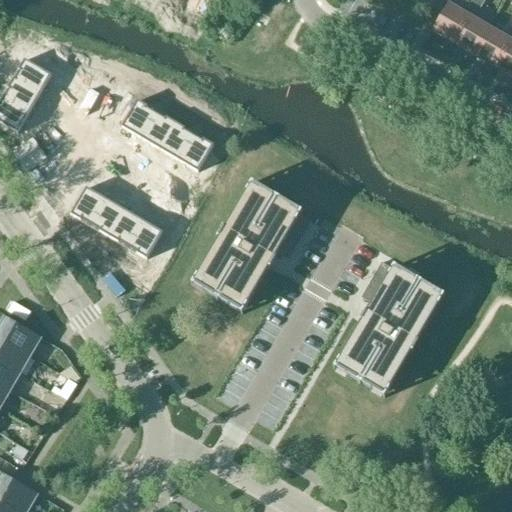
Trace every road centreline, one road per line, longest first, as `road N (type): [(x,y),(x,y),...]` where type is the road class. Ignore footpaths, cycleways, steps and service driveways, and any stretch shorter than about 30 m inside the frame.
road 1 (tertiary): [(157,436),(144,403),(0,207)]
road 2 (residential): [(511,134),(317,21),(303,0)]
road 3 (unclassified): [(296,511),(157,436)]
